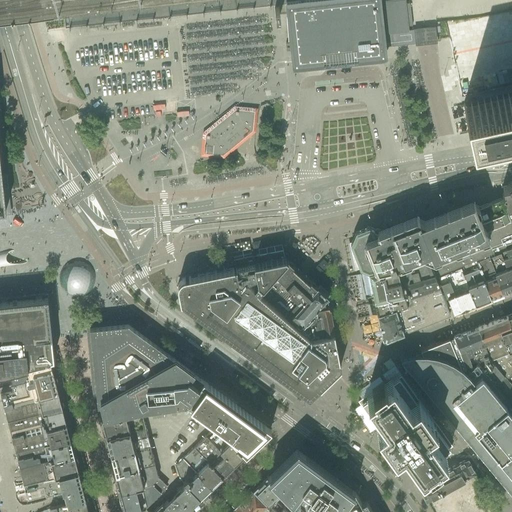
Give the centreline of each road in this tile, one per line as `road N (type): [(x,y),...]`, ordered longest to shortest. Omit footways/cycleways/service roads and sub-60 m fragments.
road 1 (tertiary): [(412,511),(364,458),(151,299),(136,266)]
road 2 (tertiary): [(511,154),(263,196),(212,223),(156,230)]
road 3 (tertiary): [(0,12),(54,165),(99,221),(123,230)]
road 4 (tertiary): [(123,230),(52,120),(13,0)]
road 5 (unknown): [(95,105),(82,73),(175,61),(178,86)]
